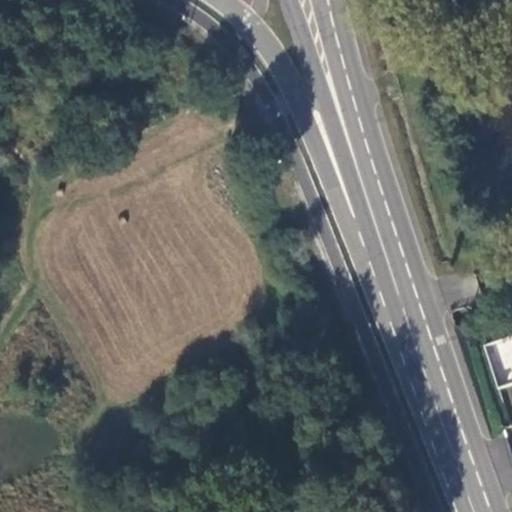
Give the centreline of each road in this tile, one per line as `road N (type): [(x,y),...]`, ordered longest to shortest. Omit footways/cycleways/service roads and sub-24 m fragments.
road 1 (unclassified): [(216,0),(275,60),(345,217),(403,306)]
road 2 (secondary): [(288,0),(403,306)]
road 3 (secondary): [(403,306),(321,0)]
road 4 (secondary): [(403,306),(469,511)]
